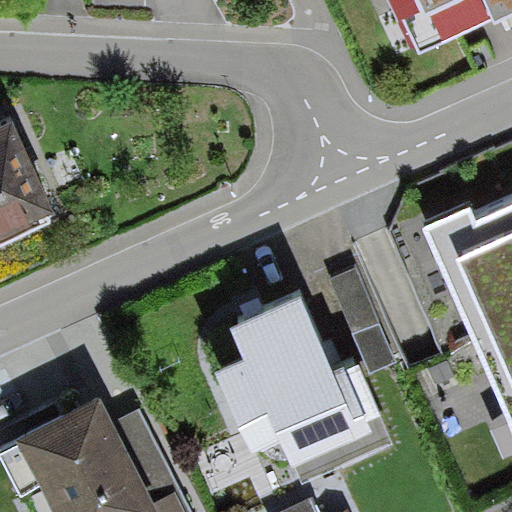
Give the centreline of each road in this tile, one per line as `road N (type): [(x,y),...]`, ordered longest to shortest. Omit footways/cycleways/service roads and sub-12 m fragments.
road 1 (residential): [(340,181),(280,69),(0,50)]
road 2 (residential): [(0,332),(340,181)]
road 3 (residential): [(340,181),(511,104)]
